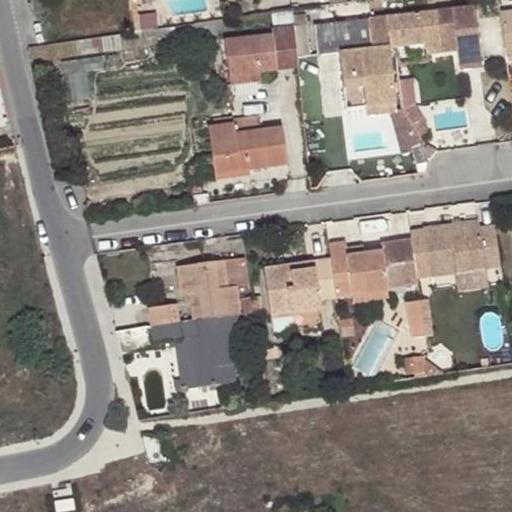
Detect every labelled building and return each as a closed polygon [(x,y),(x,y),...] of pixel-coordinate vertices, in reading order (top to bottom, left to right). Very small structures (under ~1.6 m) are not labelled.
[(128,0),(132,33),(141,32),(136,0),(128,0)] [(473,5),(369,19),(373,50),(389,47),(389,48),(423,44),(425,54),(457,50),(459,68),(482,65),(473,5)] [(511,11),(500,13),(505,47),(511,46),(511,11)] [(369,19),(314,27),(318,56),(339,53),(347,110),(367,107),(396,103),(389,48),(389,47),(373,50),(369,19)] [(212,22),(191,25),(193,40),(214,37),(212,22)] [(259,71),(298,66),(294,26),(271,28),(273,34),(225,40),(229,76),(259,71)] [(206,45),(187,48),(188,60),(207,58),(206,45)] [(259,71),(229,76),(231,85),(261,81),(259,71)] [(240,88),(231,90),(232,100),(241,99),(240,88)] [(396,103),(367,107),(368,116),(398,113),(396,103)] [(232,120),(233,124),(234,133),(260,129),(258,116),(232,120)] [(234,133),(233,124),(208,127),(214,174),(249,169),(287,165),(282,126),(260,129),(234,133)] [(427,162),(423,145),(412,148),(416,164),(427,162)] [(249,169),(214,174),(215,180),(250,175),(249,169)] [(486,269),(500,267),(494,226),(479,228),(479,224),(410,232),(411,240),(416,277),(456,272),(486,269)] [(346,242),(329,245),(331,259),(336,297),(388,289),(388,287),(417,283),(416,277),(411,240),(381,244),(382,251),(362,254),(348,256),(347,248),(346,242)] [(348,256),(362,254),(361,247),(347,248),(348,256)] [(254,312),(253,296),(237,298),(235,286),(248,285),(244,258),(177,266),(181,295),(184,293),(189,293),(191,303),(193,320),(179,322),(176,304),(149,307),(151,326),(115,330),(121,354),(154,350),(153,343),(190,338),(197,337),(199,356),(193,356),(197,388),(236,383),(233,364),(242,363),(236,321),(235,314),(254,312)] [(331,259),(264,268),(270,313),(321,306),(320,299),(336,297),(331,259)] [(456,272),(459,291),(488,287),(486,269),(456,272)] [(388,289),(352,295),(353,302),(389,298),(388,289)] [(428,299),(420,300),(422,320),(430,320),(428,299)] [(405,302),(410,338),(425,336),(422,320),(420,300),(405,302)] [(321,306),(270,313),(271,319),(321,312),(321,306)] [(236,321),(255,319),(254,312),(235,314),(236,321)] [(197,337),(190,338),(193,356),(199,356),(197,337)] [(175,390),(197,388),(193,356),(176,358),(179,379),(174,379),(175,390)] [(76,511),(75,499),(55,502),(56,511),(76,511)]
